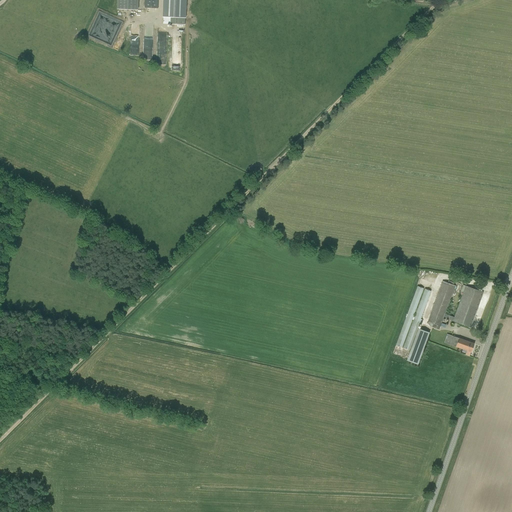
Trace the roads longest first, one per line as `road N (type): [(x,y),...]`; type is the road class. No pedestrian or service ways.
road 1 (track): [(0,438),(443,0)]
road 2 (unclassified): [(428,511),(511,274)]
